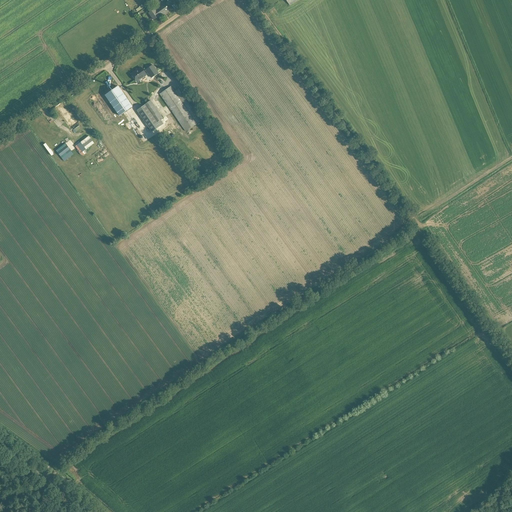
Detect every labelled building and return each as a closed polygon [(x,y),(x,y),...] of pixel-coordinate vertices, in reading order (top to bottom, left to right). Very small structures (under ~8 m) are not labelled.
[(139,7),(136,9),(137,11),(147,5),(146,3),(142,6),(142,5),(139,7)] [(170,10),(167,6),(164,3),(157,8),(162,15),(170,10)] [(160,17),(162,15),(157,8),(155,10),(155,9),(149,13),(154,20),(159,16),(160,17)] [(158,73),(156,69),(153,65),(146,70),(144,71),(142,68),(136,71),(132,74),(134,78),(137,81),(147,75),(146,74),(148,73),(151,78),(158,73)] [(133,106),(118,86),(105,95),(119,116),(123,113),(133,106)] [(171,86),(160,94),(186,131),(197,123),(180,99),(175,91),(174,90),(171,86)] [(144,105),(137,110),(151,132),(163,124),(161,120),(163,118),(151,100),(144,105)] [(73,131),(80,126),(65,102),(57,106),(73,131)] [(87,132),(90,130),(87,127),(80,133),(82,135),(79,138),(81,141),(89,135),(87,132)] [(27,136),(32,144),(36,141),(31,133),(27,136)] [(89,136),(81,142),(86,149),(94,143),(89,136)] [(73,151),(71,148),(70,149),(67,144),(57,150),(62,158),(73,151)] [(77,144),(75,146),(82,156),(84,154),(77,144)] [(41,146),(38,148),(47,161),(50,159),(41,146)] [(138,393),(147,387),(131,365),(125,370),(127,373),(125,375),(129,381),(133,378),(137,384),(133,386),(138,393)] [(47,426),(61,448),(72,442),(64,429),(67,427),(74,439),(84,433),(77,421),(72,423),(71,421),(69,422),(68,420),(59,425),(58,424),(51,428),(49,424),(47,426)]
